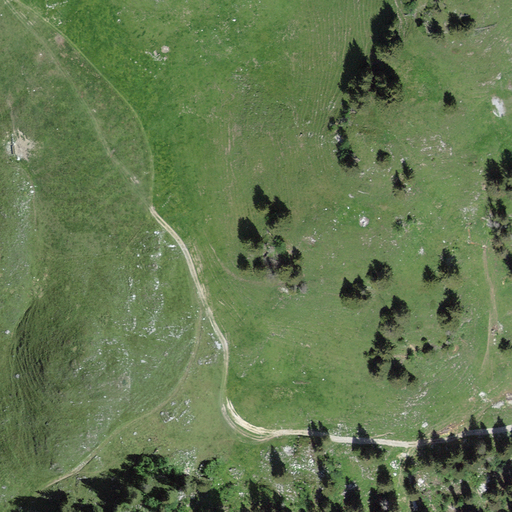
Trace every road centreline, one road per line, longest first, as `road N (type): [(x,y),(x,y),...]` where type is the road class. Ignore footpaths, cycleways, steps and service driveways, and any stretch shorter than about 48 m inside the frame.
road 1 (track): [(511,427),(410,447),(246,428),(227,412),(222,339),(199,307)]
road 2 (track): [(199,307),(183,250),(3,0)]
road 3 (track): [(29,511),(40,488),(74,472),(161,405),(183,377),(199,307)]
